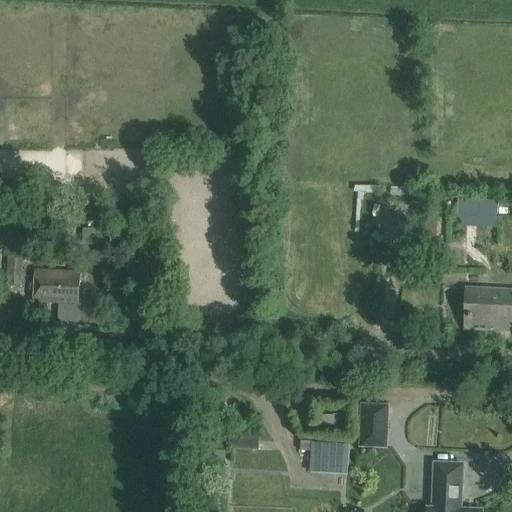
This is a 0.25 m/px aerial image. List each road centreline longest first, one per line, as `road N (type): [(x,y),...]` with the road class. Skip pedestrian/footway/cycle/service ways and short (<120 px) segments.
road 1 (track): [(511,360),(0,333)]
road 2 (track): [(511,402),(0,377)]
